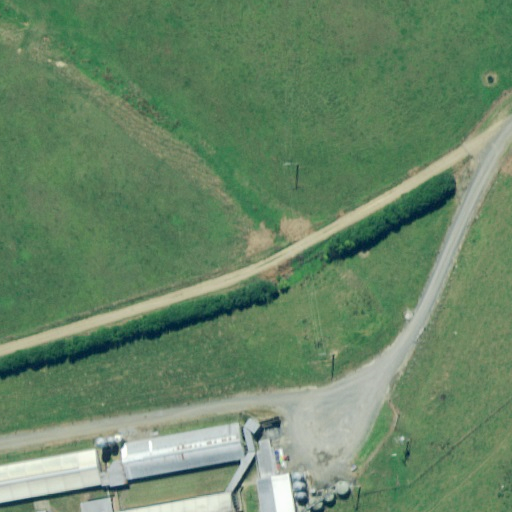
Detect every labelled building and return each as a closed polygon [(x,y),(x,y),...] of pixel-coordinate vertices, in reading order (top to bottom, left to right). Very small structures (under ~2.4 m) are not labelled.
[(111,488),(129,485),(128,481),(247,459),(224,496),(118,511),(115,511),(113,500),(82,504),(83,511),(235,511),(233,496),(256,457),(254,432),(258,435),(265,425),(255,418),(246,429),(241,430),(240,424),(122,446),(125,462),(107,465),(109,474),(103,476),(98,451),(0,468),(0,504),(111,485),(111,488)] [(272,441),(262,442),(266,474),(277,473),(272,441)] [(308,472),(299,474),(304,504),(313,503),(308,472)] [(301,511),(295,475),(263,480),(267,511),(301,511)] [(334,488),(324,493),(330,504),(340,499),(334,488)] [(324,498),(314,502),(318,511),(328,508),(324,498)]
